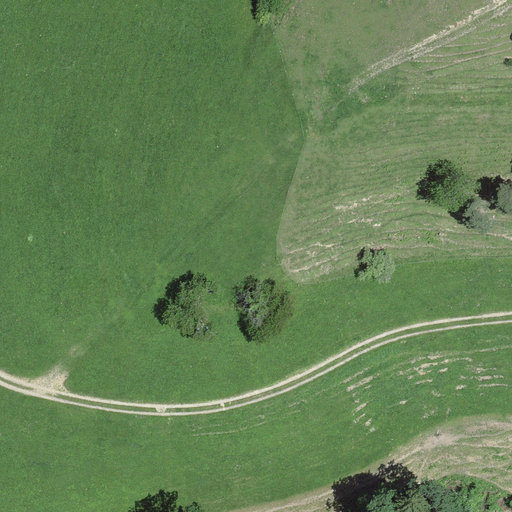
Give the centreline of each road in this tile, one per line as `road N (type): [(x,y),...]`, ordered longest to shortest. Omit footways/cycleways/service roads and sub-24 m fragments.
road 1 (track): [(44,384),(358,60),(492,0)]
road 2 (track): [(0,368),(107,407),(263,394),(381,333),(511,318)]
